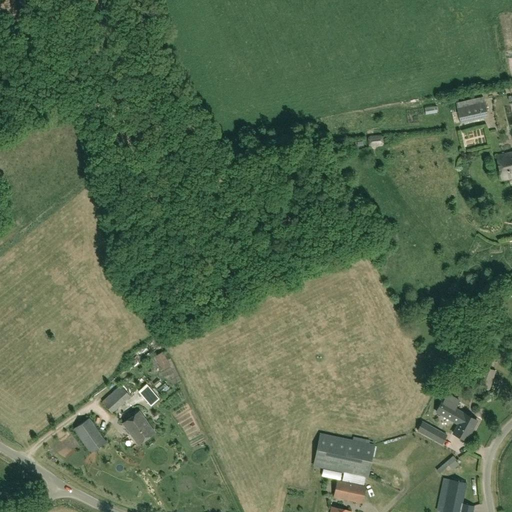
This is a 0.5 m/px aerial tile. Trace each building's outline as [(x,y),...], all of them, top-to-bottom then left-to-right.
[(457,108),(460,124),(488,117),(485,102),(457,108)] [(382,136),(368,137),(369,148),(383,147),(382,136)] [(502,180),(511,177),(511,152),(496,156),(502,180)] [(163,353),(155,357),(161,368),(168,363),(163,353)] [(176,378),(169,381),(175,394),(181,391),(176,378)] [(129,381),(128,382),(122,387),(121,386),(102,402),(112,413),(138,390),(129,381)] [(164,396),(151,381),(139,392),(152,406),(164,396)] [(453,422),(454,420),(459,423),(453,434),(466,441),(472,429),(473,430),(477,421),(464,414),(464,415),(459,412),(455,410),(459,401),(446,394),(439,407),(436,412),(441,415),(440,415),(453,422)] [(123,424),(138,445),(155,433),(139,412),(123,424)] [(89,419),(74,430),(90,454),(106,443),(89,419)] [(438,431),(422,423),(417,431),(433,440),(438,431)] [(320,434),(313,466),(343,472),(341,482),(337,481),(333,498),(362,504),(365,487),(362,486),(364,477),(367,478),(374,445),(320,434)] [(438,510),(443,511),(472,511),(474,507),(462,504),(467,484),(444,479),(438,510)]
